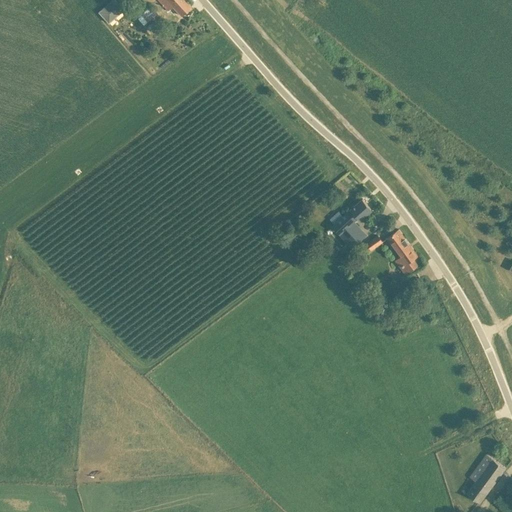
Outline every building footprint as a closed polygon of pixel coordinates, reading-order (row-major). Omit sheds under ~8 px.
[(191,6),(185,0),(158,0),(168,11),(172,6),(181,16),(191,6)] [(373,209),(363,198),(334,225),(354,247),(367,235),(356,223),(354,221),(359,217),(360,219),(373,209)] [(412,246),(399,228),(387,238),(401,256),(396,259),(407,273),(418,265),(414,258),(418,255),(412,246)] [(369,251),(383,241),(378,234),(364,245),(365,246),(357,252),(360,256),(368,250),(369,251)] [(487,453),(483,459),(472,473),(478,477),(466,492),(480,502),(506,467),(487,453)]
